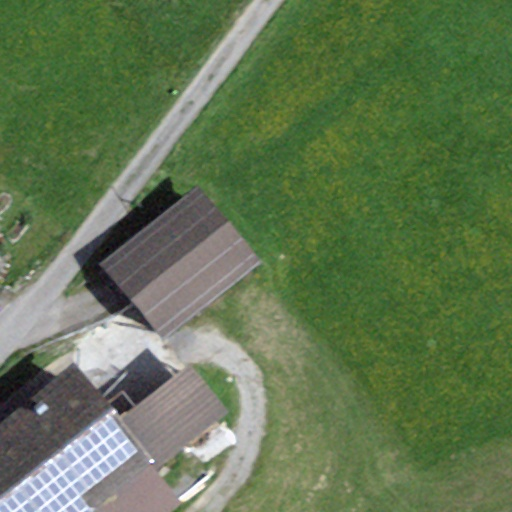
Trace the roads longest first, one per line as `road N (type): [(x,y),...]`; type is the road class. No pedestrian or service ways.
road 1 (track): [(121,194),(267,0)]
road 2 (tertiary): [(0,338),(121,194)]
